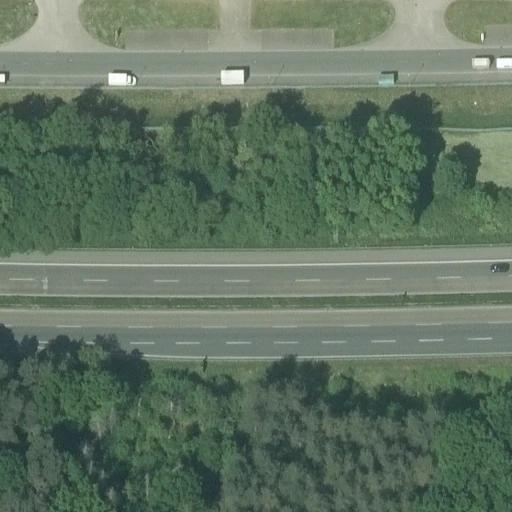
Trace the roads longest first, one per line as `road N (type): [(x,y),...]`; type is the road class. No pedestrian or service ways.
road 1 (motorway): [(511,278),(0,280)]
road 2 (motorway): [(0,329),(511,327)]
